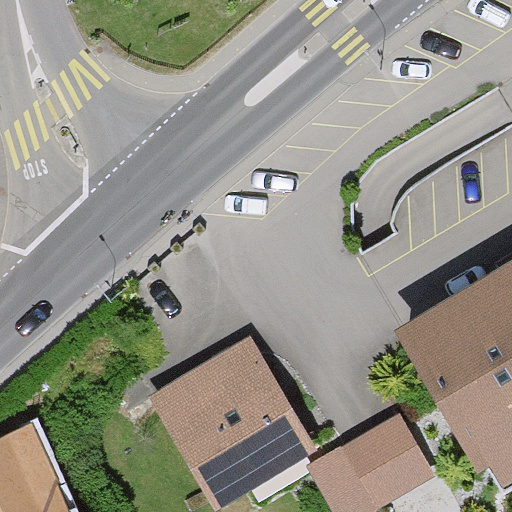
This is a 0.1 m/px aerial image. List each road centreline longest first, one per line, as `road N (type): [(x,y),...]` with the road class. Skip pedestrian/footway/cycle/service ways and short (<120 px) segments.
road 1 (primary): [(366,0),(127,204)]
road 2 (tertiary): [(127,204),(52,109),(24,52),(16,0)]
road 3 (primary): [(127,204),(0,328)]
